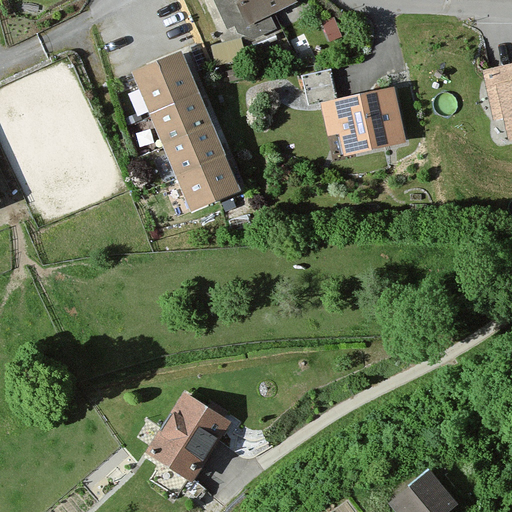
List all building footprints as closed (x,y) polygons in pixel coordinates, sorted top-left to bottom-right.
[(293,0),(214,0),(229,30),(234,28),(237,34),(253,40),(275,30),(271,17),(296,5),(293,0)] [(323,23),(331,42),(341,38),(333,19),(323,23)] [(241,41),(211,48),(216,68),(246,61),(241,41)] [(185,51),(135,72),(153,115),(203,95),(185,51)] [(511,72),(492,77),(504,141),(511,139),(511,72)] [(401,87),(327,100),(337,154),(411,141),(401,87)] [(203,95),(153,115),(167,147),(216,127),(203,95)] [(216,127),(167,147),(179,177),(229,156),(216,127)] [(229,156),(179,177),(195,213),(245,191),(229,156)] [(240,415),(195,384),(150,449),(195,480),(240,415)] [(390,510),(391,511),(458,511),(461,510),(434,477),(390,510)]
